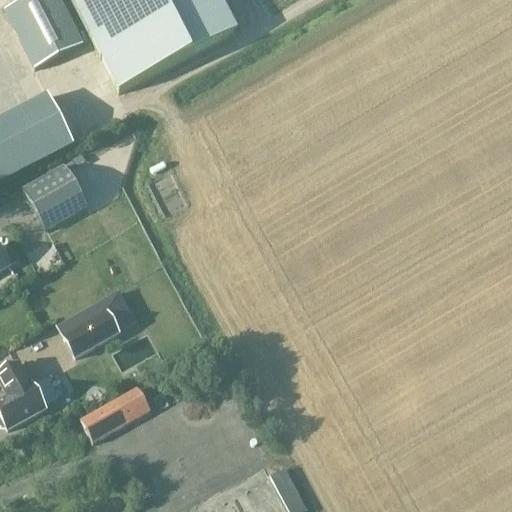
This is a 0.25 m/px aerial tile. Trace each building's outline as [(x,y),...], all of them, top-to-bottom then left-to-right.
[(34,73),(81,47),(56,0),(30,0),(4,14),(34,73)] [(213,0),(67,0),(117,97),(232,37),(213,0)] [(0,182),(63,146),(34,94),(0,113),(0,182)] [(62,170),(22,193),(32,212),(45,234),(85,211),(73,189),(62,170)] [(186,178),(176,183),(174,178),(158,185),(166,201),(191,190),(186,178)] [(40,229),(28,209),(9,220),(21,241),(40,229)] [(0,272),(8,268),(0,253),(0,272)] [(163,336),(189,325),(181,306),(155,317),(163,336)] [(105,316),(62,341),(73,361),(117,337),(105,316)] [(26,388),(14,367),(0,374),(0,389),(5,399),(0,401),(0,429),(4,430),(6,434),(42,413),(27,387),(26,388)] [(148,415),(142,404),(135,392),(81,424),(93,447),(148,415)] [(304,511),(283,472),(266,481),(282,511),(304,511)]
